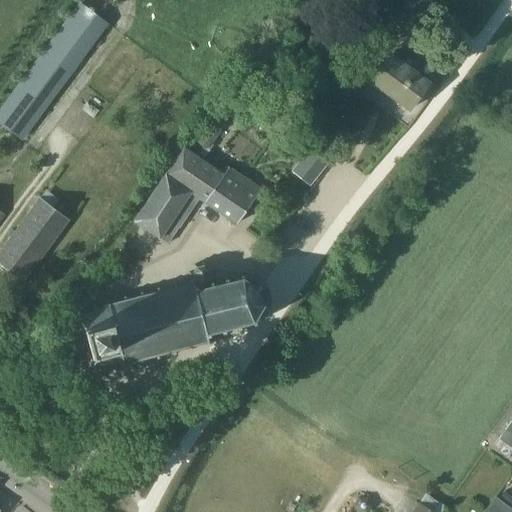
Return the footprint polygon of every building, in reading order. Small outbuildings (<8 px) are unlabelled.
[(79,3),(15,88),(0,108),(0,124),(24,143),(111,26),(79,3)] [(410,109),(429,83),(390,54),(371,80),(410,109)] [(185,147),(166,174),(199,197),(236,223),(261,188),(243,176),(246,172),(243,169),(240,173),(228,165),(223,171),(208,163),(203,159),(214,144),(213,143),(227,124),(225,122),(228,118),(219,111),(216,115),(215,113),(199,135),(197,133),(186,147),(185,147)] [(311,146),(292,171),(311,186),(330,161),(311,146)] [(135,219),(166,243),(199,197),(166,174),(135,219)] [(0,262),(24,279),(67,218),(38,198),(0,252),(0,262)] [(78,311),(80,313),(93,368),(93,373),(97,373),(97,371),(138,361),(139,363),(143,362),(142,359),(171,352),(172,354),(175,353),(175,350),(206,343),(206,346),(209,345),(208,336),(210,336),(209,331),(221,328),(222,332),(226,331),(225,327),(236,324),(237,328),(240,328),(239,323),(252,320),(253,324),(256,324),(256,314),(262,305),(266,307),(268,303),(263,301),(260,290),(263,286),(260,283),(256,287),(244,278),(244,273),(241,273),(241,277),(229,280),(228,276),(224,277),(225,281),(212,283),(212,278),(215,277),(215,273),(210,273),(210,269),(212,269),(212,266),(205,266),(205,262),(200,262),(200,265),(195,265),(194,263),(191,266),(193,268),(193,272),(189,272),(189,275),(192,275),(192,279),(190,279),(190,283),(160,290),(160,287),(157,287),(157,291),(128,298),(127,295),(124,296),(125,299),(84,309),(81,306),(78,311)] [(511,420),(499,439),(511,447),(511,420)] [(433,511),(418,502),(411,511),(433,511)] [(507,511),(493,502),(485,511),(507,511)]
